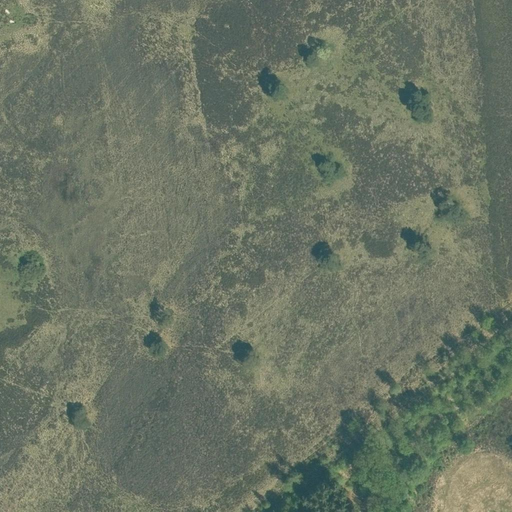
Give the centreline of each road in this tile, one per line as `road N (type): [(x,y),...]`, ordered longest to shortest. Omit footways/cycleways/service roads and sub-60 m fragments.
road 1 (track): [(375,425),(511,323)]
road 2 (track): [(263,511),(375,425)]
